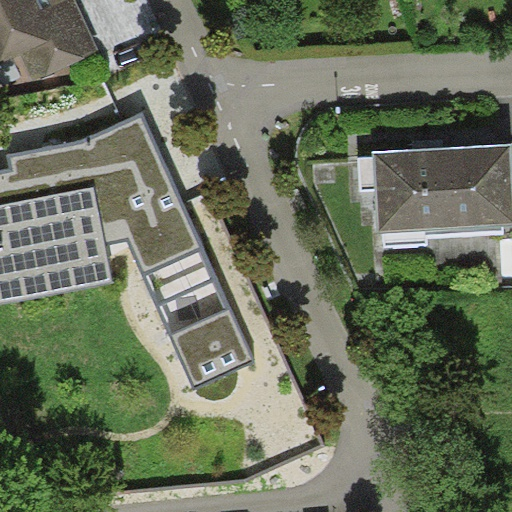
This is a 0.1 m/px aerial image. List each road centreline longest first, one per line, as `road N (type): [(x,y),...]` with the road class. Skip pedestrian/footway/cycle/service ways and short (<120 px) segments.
road 1 (residential): [(381,511),(323,242),(225,58)]
road 2 (residential): [(225,58),(511,64)]
